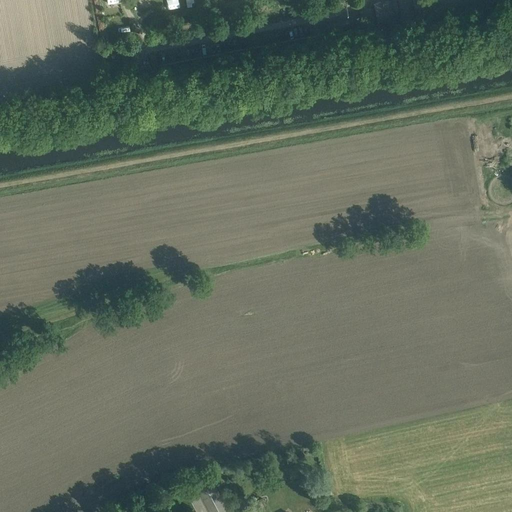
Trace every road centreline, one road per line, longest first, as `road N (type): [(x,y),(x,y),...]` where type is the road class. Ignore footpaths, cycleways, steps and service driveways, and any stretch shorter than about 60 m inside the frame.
road 1 (track): [(511,24),(0,120)]
road 2 (track): [(511,97),(0,187)]
road 3 (unknown): [(361,0),(191,40),(150,37),(125,0)]
